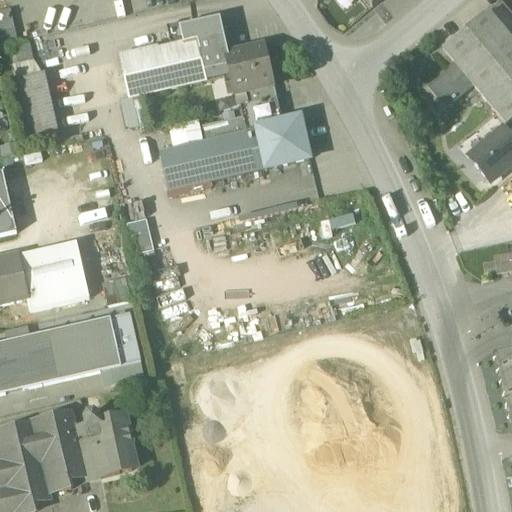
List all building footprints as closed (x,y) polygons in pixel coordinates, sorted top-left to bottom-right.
[(363,0),(372,10),(383,0),(363,0)] [(0,13),(0,24),(12,22),(10,11),(0,13)] [(442,52),(455,67),(473,89),(507,129),(511,124),(511,41),(488,14),(442,52)] [(179,30),(183,47),(197,44),(202,63),(225,58),(228,57),(220,20),(179,30)] [(166,28),(171,50),(183,47),(179,30),(178,26),(166,28)] [(0,35),(0,46),(17,43),(14,32),(0,35)] [(7,47),(10,58),(31,53),(29,42),(7,47)] [(206,83),(202,63),(197,44),(183,47),(171,50),(119,61),(128,100),(206,83)] [(230,77),(234,97),(246,94),(273,88),(264,49),(228,57),(225,58),(230,77)] [(34,64),(31,53),(10,58),(12,69),(34,64)] [(230,77),(225,58),(202,63),(206,83),(230,77)] [(445,112),(473,89),(455,67),(427,91),(445,112)] [(15,87),(28,142),(56,135),(44,80),(15,87)] [(246,94),(248,106),(276,100),(273,88),(246,94)] [(240,108),(243,119),(246,133),(257,130),(281,125),(276,100),(248,106),(240,108)] [(159,155),(167,194),(266,171),(257,130),(246,133),(243,119),(199,129),(203,145),(159,155)] [(257,130),(266,171),(309,161),(300,120),(281,125),(257,130)] [(511,141),(504,132),(468,161),(489,187),(511,167),(511,141)] [(0,177),(0,240),(17,236),(3,177),(0,177)] [(130,256),(153,253),(148,220),(126,223),(130,256)] [(331,235),(328,221),(313,224),(316,238),(331,235)] [(77,247),(18,261),(28,303),(27,303),(30,315),(89,302),(77,247)] [(511,253),(494,257),(497,274),(511,270),(511,253)] [(0,308),(27,303),(28,303),(18,261),(0,264),(0,308)] [(125,281),(113,284),(119,307),(130,305),(125,281)] [(113,284),(102,286),(107,310),(119,307),(113,284)] [(130,318),(110,322),(121,371),(141,366),(130,318)] [(0,398),(121,371),(110,322),(0,346),(0,398)] [(119,391),(99,396),(102,408),(122,403),(119,391)] [(0,511),(35,511),(34,506),(49,502),(48,496),(71,490),(69,483),(100,475),(117,471),(119,477),(132,473),(131,468),(127,449),(132,447),(125,419),(101,425),(99,419),(94,416),(88,417),(85,422),(87,431),(74,434),(70,418),(55,422),(55,420),(30,425),(32,433),(16,436),(17,438),(0,441),(0,511)] [(32,433),(30,425),(0,431),(0,441),(17,438),(16,436),(32,433)] [(137,467),(132,447),(127,449),(131,468),(137,467)] [(117,471),(100,475),(102,480),(119,477),(117,471)]
